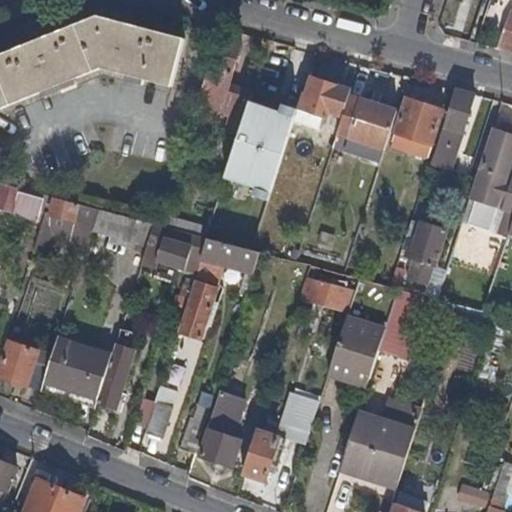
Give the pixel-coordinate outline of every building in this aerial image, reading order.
[(511,14),(500,50),(511,53),(511,14)] [(0,107),(103,68),(170,86),(183,39),(134,26),(136,19),(122,15),(120,22),(99,16),(41,39),(38,32),(24,38),(27,45),(0,55),(0,107)] [(212,69),(208,67),(198,99),(220,105),(221,102),(223,102),(227,88),(240,43),(221,38),(212,69)] [(352,91),(308,76),(297,109),(326,118),(328,112),(343,117),(350,96),(352,91)] [(235,90),(227,88),(223,102),(221,102),(220,105),(217,114),(227,117),(235,90)] [(251,95),(235,90),(227,117),(243,122),(251,95)] [(450,172),(475,96),(458,92),(446,127),(444,126),(431,165),(450,172)] [(338,133),(385,150),(398,112),(350,96),(343,117),(338,133)] [(408,99),(396,134),(402,136),(398,148),(429,158),(433,145),(432,144),(443,111),(408,99)] [(511,146),(511,137),(493,131),(470,197),(511,210),(511,179),(502,176),(511,146)] [(39,214),(40,211),(43,201),(17,194),(18,190),(2,186),(0,191),(0,208),(11,212),(13,206),(39,214)] [(49,196),(44,195),(43,201),(40,211),(44,212),(45,209),(49,196)] [(54,197),(49,196),(45,209),(44,212),(50,213),(54,197)] [(91,207),(54,197),(50,213),(44,212),(43,216),(33,245),(43,249),(49,247),(53,235),(87,246),(93,226),(99,209),(91,207)] [(126,216),(99,209),(93,226),(120,233),(119,236),(135,241),(147,244),(154,224),(141,220),(126,216)] [(200,226),(161,215),(158,225),(198,235),(200,226)] [(447,230),(413,219),(401,253),(414,258),(408,278),(428,285),(435,264),(436,264),(447,230)] [(158,225),(154,224),(147,244),(142,262),(139,270),(152,274),(155,267),(194,279),(196,270),(198,265),(201,258),(207,238),(205,238),(198,235),(158,225)] [(247,271),(253,272),(259,252),(250,249),(207,238),(201,258),(214,262),(247,271)] [(214,262),(201,258),(198,265),(212,268),(214,262)] [(203,272),(196,270),(194,279),(193,281),(195,282),(179,331),(200,338),(215,288),(200,283),(203,272)] [(253,272),(247,271),(242,286),(248,288),(253,272)] [(315,285),(312,296),(338,303),(341,292),(315,285)] [(248,288),(242,286),(237,300),(243,302),(248,288)] [(421,313),(449,320),(454,303),(436,298),(398,288),(385,328),(378,350),(407,360),(421,313)] [(449,320),(487,329),(489,326),(493,313),(483,311),(454,303),(449,320)] [(511,332),(511,318),(493,313),(489,326),(511,332)] [(351,382),(366,387),(378,350),(385,328),(347,316),(329,370),(352,377),(351,382)] [(112,355),(57,337),(52,355),(43,381),(98,398),(112,355)] [(97,402),(95,408),(114,414),(136,345),(117,339),(112,355),(98,398),(97,402)] [(0,369),(0,376),(40,389),(43,381),(52,355),(9,341),(0,369)] [(352,377),(329,370),(328,375),(351,382),(352,377)] [(284,423),(309,431),(319,401),(293,393),(284,423)] [(371,416),(414,430),(420,411),(377,397),(371,416)] [(157,400),(147,432),(163,437),(173,405),(157,400)] [(179,449),(195,454),(209,409),(198,406),(193,420),(190,419),(179,449)] [(414,430),(371,416),(358,412),(339,470),(396,488),(414,430)] [(214,415),(210,429),(208,429),(200,455),(233,466),(242,440),(226,435),(230,420),(214,415)] [(309,431),(284,423),(279,436),(286,438),(305,444),(309,431)] [(279,436),(257,429),(243,473),(265,480),(271,462),(278,464),(286,438),(279,436)] [(0,510),(1,511),(17,469),(0,462),(0,510)] [(511,464),(504,462),(494,493),(489,507),(487,511),(503,511),(502,511),(509,492),(511,493),(511,464)] [(37,481),(24,511),(78,511),(83,500),(37,481)] [(477,502),(489,507),(494,493),(482,489),(477,502)] [(393,503),(418,511),(419,511),(423,502),(396,493),(392,503),(393,503)] [(418,511),(393,503),(390,511),(418,511)]
